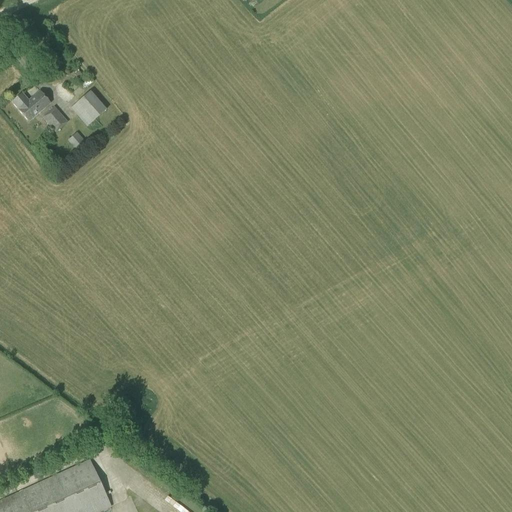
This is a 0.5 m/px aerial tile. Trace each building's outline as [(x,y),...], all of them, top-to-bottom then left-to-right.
[(86,81),(96,76),(94,72),(84,76),(86,81)] [(29,123),(50,104),(39,92),(28,102),(21,94),(11,103),(29,123)] [(87,128),(106,110),(90,92),(70,109),(87,128)] [(67,123),(54,108),(42,118),(55,133),(67,123)] [(67,140),(75,149),(85,141),(77,132),(67,140)] [(99,511),(110,507),(89,461),(0,501),(0,511),(99,511)]
